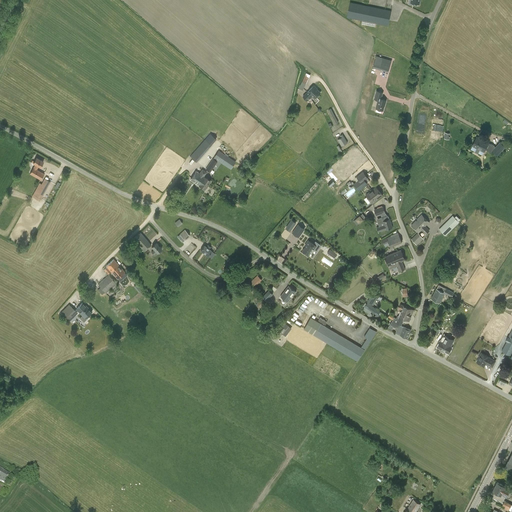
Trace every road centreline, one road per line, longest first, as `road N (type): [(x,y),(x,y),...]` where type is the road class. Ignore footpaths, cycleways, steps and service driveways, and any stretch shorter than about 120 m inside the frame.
road 1 (unclassified): [(394,203),(418,61),(439,0)]
road 2 (unclassified): [(265,256),(414,346)]
road 3 (unclassified): [(154,206),(0,125)]
road 4 (unclassified): [(394,203),(307,65)]
road 5 (unclassified): [(414,346),(418,264),(394,203)]
road 6 (unclassified): [(265,256),(227,277),(209,275),(149,218)]
road 7 (unclassified): [(265,256),(214,225),(154,206)]
